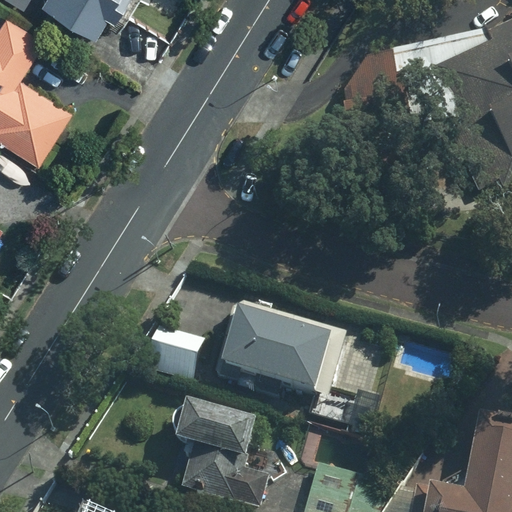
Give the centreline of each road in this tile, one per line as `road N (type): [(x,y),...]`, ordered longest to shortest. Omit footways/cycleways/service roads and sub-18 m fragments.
road 1 (residential): [(511,308),(330,263),(148,192)]
road 2 (tertiary): [(148,192),(0,427)]
road 3 (tertiary): [(271,0),(148,192)]
